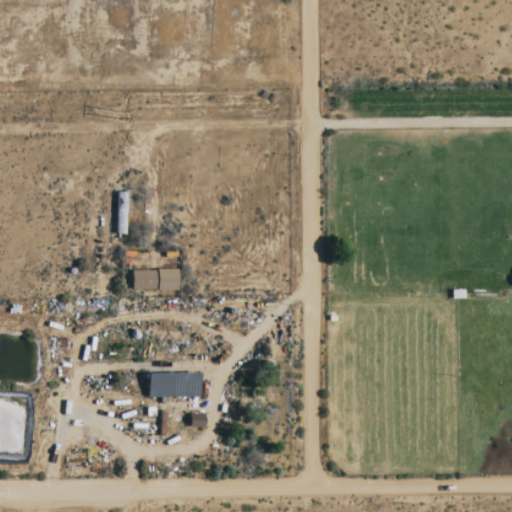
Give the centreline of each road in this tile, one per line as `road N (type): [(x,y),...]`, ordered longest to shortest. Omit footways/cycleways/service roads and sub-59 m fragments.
road 1 (track): [(0,489),(511,482)]
road 2 (track): [(511,124),(0,128)]
road 3 (track): [(312,485),(311,0)]
